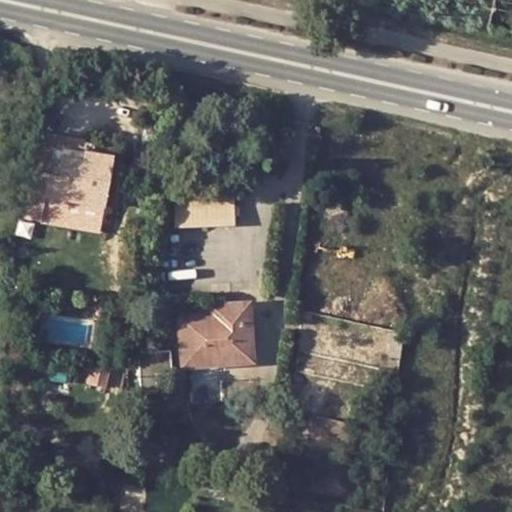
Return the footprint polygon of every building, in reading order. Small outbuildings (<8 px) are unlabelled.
[(82,161),(83,153),(41,147),(37,172),(47,173),(57,174),(60,157),(82,161)] [(109,157),(83,153),(82,161),(60,157),(57,174),(47,173),(44,197),(103,206),(109,157)] [(174,186),(175,227),(236,226),(235,185),(174,186)] [(205,355),(205,363),(249,359),(244,308),(213,311),(213,318),(180,321),(182,357),(205,355)] [(162,348),(162,366),(172,365),(172,347),(162,348)] [(205,355),(182,357),(182,365),(185,364),(205,363),(205,355)]
